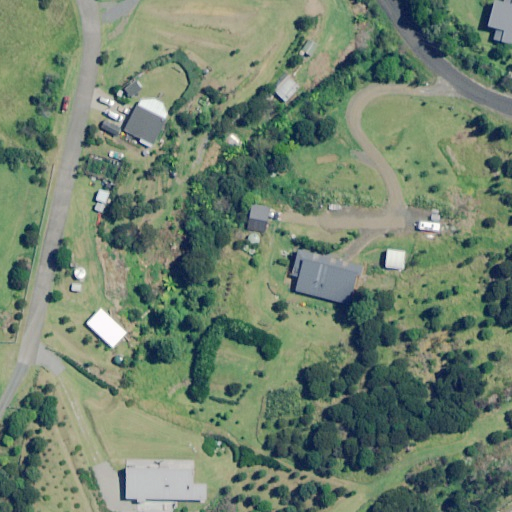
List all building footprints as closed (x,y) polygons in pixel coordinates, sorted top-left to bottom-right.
[(511,0),(506,0),(506,3),(497,1),(491,26),(497,28),(494,40),(511,44),(511,0)] [(299,88),(289,78),(274,92),(284,102),(299,88)] [(143,89),(136,81),(126,88),(132,97),(143,89)] [(166,121),(139,107),(126,131),(141,139),(140,141),(152,148),(166,121)] [(119,167),(90,158),(85,173),(115,183),(119,167)] [(79,243),(70,243),(69,257),(79,257),(79,243)] [(349,260),(301,248),(294,276),(301,278),(297,291),(349,305),(357,273),(346,270),(349,260)] [(383,256),(382,265),(386,265),(386,267),(404,269),(405,252),(388,250),(387,257),(383,256)] [(128,498),(138,498),(137,502),(145,502),(145,499),(207,500),(208,485),(193,484),(194,470),(129,468),(128,498)]
